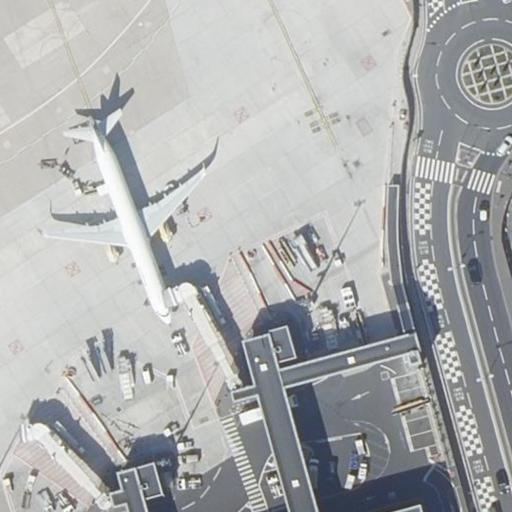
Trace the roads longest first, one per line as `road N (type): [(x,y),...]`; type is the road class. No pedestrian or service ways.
road 1 (tertiary): [(437,84),(429,230),(499,511)]
road 2 (tertiary): [(511,396),(470,233),(477,180),(511,129)]
